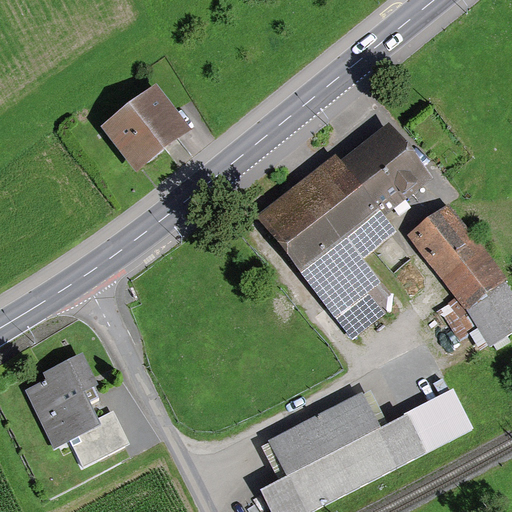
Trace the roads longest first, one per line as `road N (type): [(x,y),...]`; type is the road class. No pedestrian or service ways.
road 1 (primary): [(82,277),(434,0)]
road 2 (residential): [(207,511),(82,277)]
